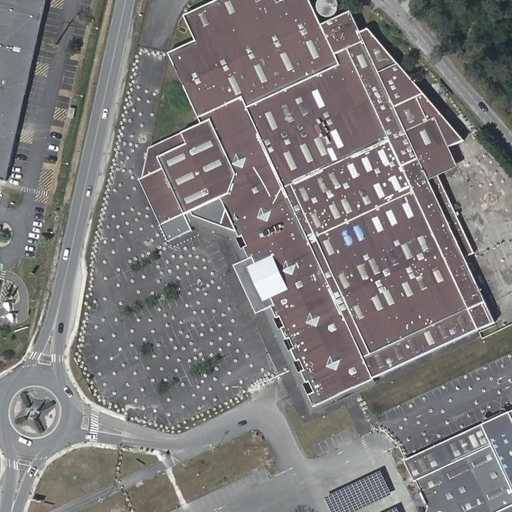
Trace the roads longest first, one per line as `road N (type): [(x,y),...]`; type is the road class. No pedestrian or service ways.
road 1 (secondary): [(54,328),(126,0)]
road 2 (unknown): [(168,0),(129,169),(153,226),(165,231)]
road 3 (unclassified): [(511,141),(386,0)]
road 4 (unknown): [(253,369),(165,406),(142,403),(120,380)]
road 5 (unknown): [(120,380),(236,330)]
road 6 (unknown): [(108,340),(219,291)]
